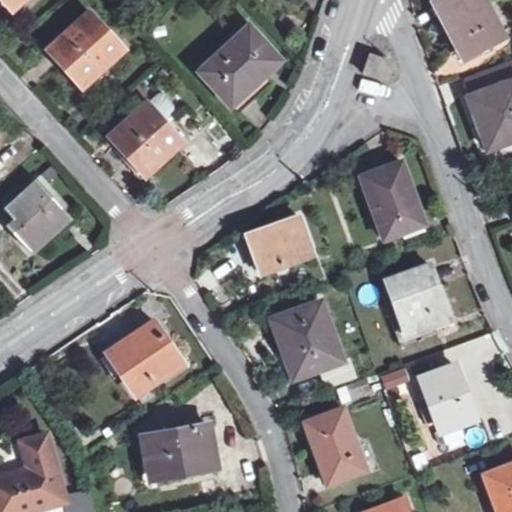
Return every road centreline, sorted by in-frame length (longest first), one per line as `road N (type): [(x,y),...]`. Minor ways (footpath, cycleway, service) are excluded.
road 1 (residential): [(378,0),(511,326)]
road 2 (residential): [(359,0),(324,103),(303,135),(273,167),(154,248)]
road 3 (residential): [(154,248),(270,422),(288,511)]
road 4 (residential): [(0,73),(154,248)]
road 5 (residential): [(154,248),(0,349)]
